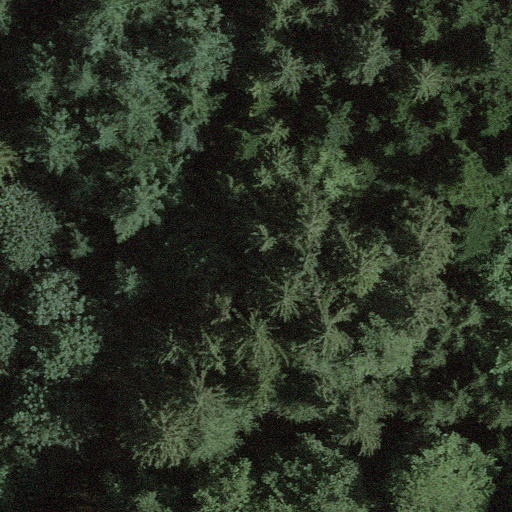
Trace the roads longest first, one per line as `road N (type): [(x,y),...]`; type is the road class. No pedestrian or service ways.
road 1 (unclassified): [(33,511),(140,320),(207,0)]
road 2 (track): [(135,511),(114,368)]
